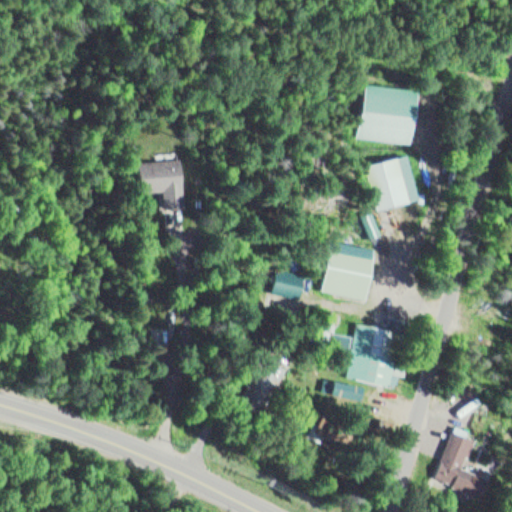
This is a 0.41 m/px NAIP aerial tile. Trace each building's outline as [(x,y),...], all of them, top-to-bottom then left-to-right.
[(410,142),(414,88),(364,84),(360,139),(410,142)] [(131,158),(179,153),(184,203),(162,205),(159,174),(133,177),(131,158)] [(419,200),(407,155),(365,165),(376,210),(419,200)] [(321,293),(366,299),(373,247),(329,241),(321,293)] [(270,291),(298,298),(303,276),(275,269),(270,291)] [(147,298),(167,298),(166,323),(146,322),(147,298)] [(395,386),(397,375),(400,375),(408,333),(356,323),(346,377),(395,386)] [(349,335),(326,331),(322,358),(344,362),(349,335)] [(266,410),(284,368),(258,357),(241,399),(266,410)] [(488,477),(464,470),(473,439),(448,432),(434,486),(482,498),(488,477)]
